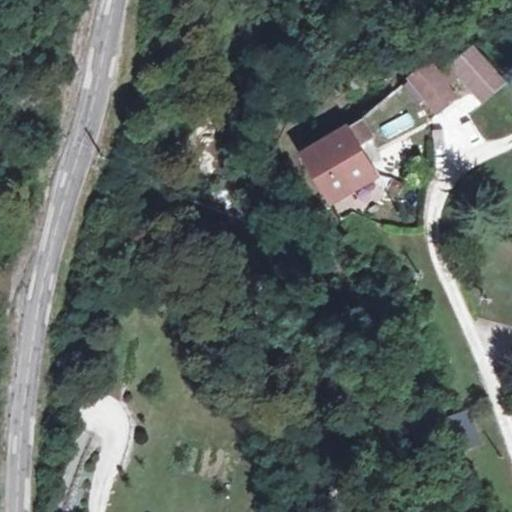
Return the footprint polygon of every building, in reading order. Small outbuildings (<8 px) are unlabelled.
[(462,54),(493,93),(508,82),(475,43),(462,54)] [(416,74),(443,106),(462,92),(452,79),(458,73),(452,63),(445,69),(436,57),(416,74)] [(367,116),(353,128),(361,142),(364,146),(379,136),(367,116)] [(361,142),(353,128),(321,146),(322,150),(322,157),(334,177),(347,197),(382,176),(364,146),(361,142)] [(450,415),(450,428),(471,428),(471,415),(450,415)]
